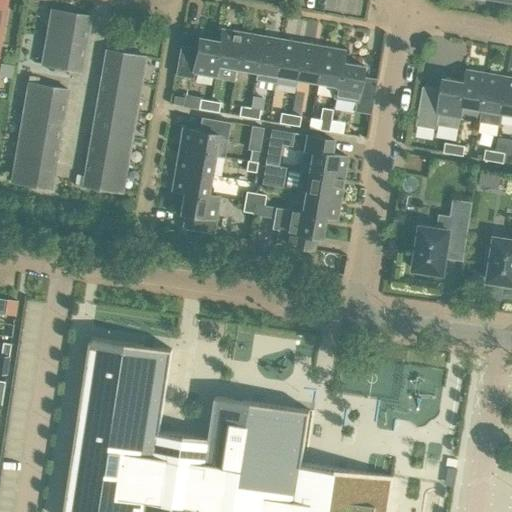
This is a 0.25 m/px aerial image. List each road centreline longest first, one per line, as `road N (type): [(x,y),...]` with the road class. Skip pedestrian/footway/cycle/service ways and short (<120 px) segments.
road 1 (residential): [(0,251),(263,290),(314,313),(353,317)]
road 2 (residential): [(407,16),(353,317)]
road 3 (residential): [(511,337),(353,317)]
